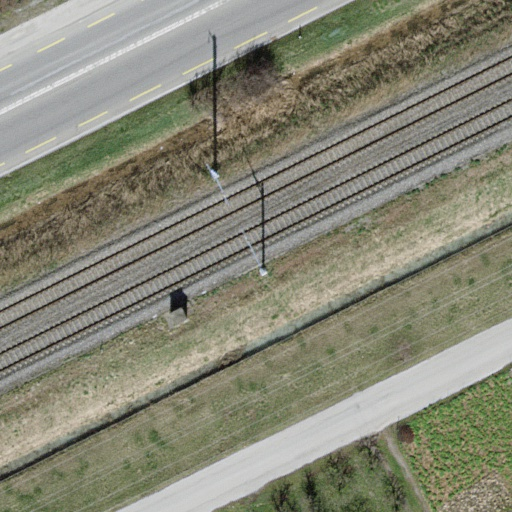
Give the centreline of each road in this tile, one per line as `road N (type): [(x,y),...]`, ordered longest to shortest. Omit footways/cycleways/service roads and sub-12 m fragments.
road 1 (unclassified): [(164,511),(511,341)]
road 2 (primary): [(223,0),(0,110)]
